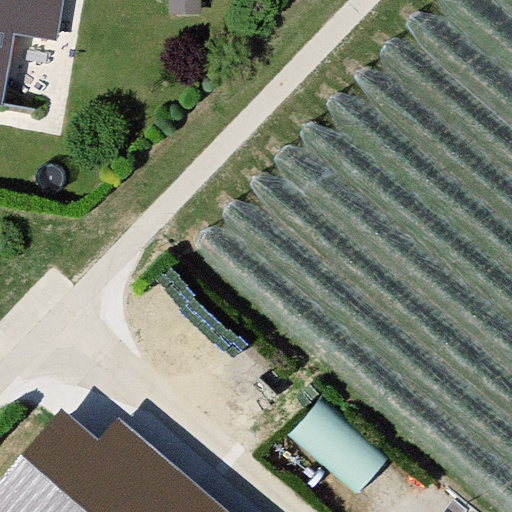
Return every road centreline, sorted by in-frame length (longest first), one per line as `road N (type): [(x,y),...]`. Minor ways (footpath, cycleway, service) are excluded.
road 1 (track): [(149,227),(366,0)]
road 2 (residential): [(0,376),(149,227)]
